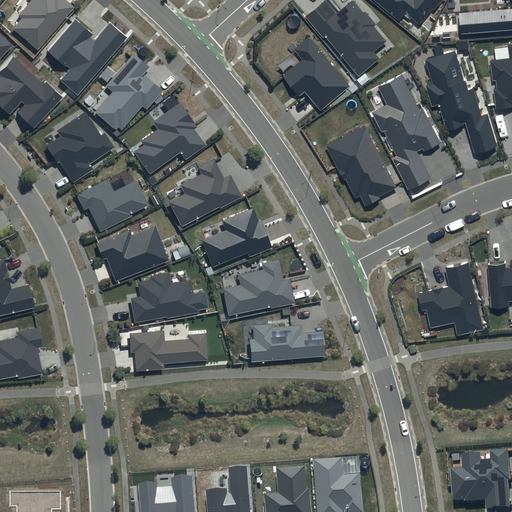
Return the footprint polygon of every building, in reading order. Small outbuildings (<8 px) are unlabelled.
[(28,0),(18,13),(22,16),(14,26),(37,46),(73,5),(66,0),(28,0)] [(363,10),(354,0),(351,0),(337,12),(326,0),(322,0),(306,14),(324,35),(326,34),(359,73),(379,56),(373,50),(386,39),(373,25),(377,22),(365,8),(363,10)] [(376,0),(399,19),(406,11),(419,22),(433,6),(435,8),(441,0),(376,0)] [(511,0),(508,0),(509,2),(454,6),(456,31),(511,26),(511,0)] [(76,19),(48,51),(70,70),(61,80),(78,95),(128,38),(110,23),(95,41),(90,37),(93,34),(76,19)] [(0,55),(12,43),(0,32),(0,58),(1,58),(0,57),(0,55)] [(350,84),(309,35),(295,47),(303,58),(284,74),(300,94),(305,89),(321,108),(350,84)] [(436,54),(426,57),(433,81),(426,83),(432,105),(439,103),(446,128),(463,123),(463,122),(467,120),(475,150),(497,144),(488,112),(481,114),(473,87),(469,88),(466,77),(464,78),(455,48),(445,51),(442,42),(434,44),(436,54)] [(511,42),(508,43),(509,56),(490,58),(492,77),(497,77),(498,86),(494,87),(496,106),(511,103),(511,42)] [(149,65),(133,52),(106,84),(113,90),(96,110),(116,127),(117,125),(121,128),(141,104),(146,108),(162,88),(144,73),(142,75),(141,75),(149,65)] [(43,84),(13,56),(0,69),(0,75),(2,77),(0,79),(0,104),(10,114),(15,108),(34,127),(63,97),(46,81),(43,84)] [(419,107),(402,73),(378,85),(387,102),(372,110),(382,130),(385,128),(398,154),(393,156),(409,188),(431,176),(417,149),(422,146),(424,150),(441,141),(423,105),(419,107)] [(197,125),(179,100),(151,120),(156,127),(140,139),(143,143),(133,151),(149,172),(179,150),(184,158),(204,143),(193,127),(197,125)] [(100,134),(84,110),(55,129),(59,135),(45,144),(56,161),(59,160),(72,179),(91,167),(88,162),(113,145),(103,131),(100,134)] [(396,185),(365,124),(327,143),(345,178),(347,177),(356,196),(361,193),(366,204),(380,197),(378,194),(396,185)] [(223,175),(213,157),(196,166),(199,173),(179,183),(185,193),(169,201),(181,223),(218,204),(219,207),(241,195),(229,172),(223,175)] [(107,177),(75,193),(83,208),(88,206),(99,230),(131,215),(130,212),(148,203),(136,178),(113,189),(107,177)] [(252,206),(220,219),(224,228),(200,238),(211,265),(246,250),(249,255),(271,246),(260,218),(258,219),(252,206)] [(129,228),(95,241),(102,258),(107,256),(116,279),(168,259),(154,224),(130,233),(129,228)] [(10,287),(3,257),(0,258),(0,313),(34,306),(28,283),(10,287)] [(278,259),(261,262),(263,268),(238,273),(240,284),(223,288),(228,313),(269,305),(269,307),(295,302),(290,277),(282,279),(278,259)] [(511,263),(508,264),(508,259),(487,261),(491,305),(507,304),(506,297),(511,296),(511,263)] [(468,261),(446,266),(450,284),(419,291),(423,309),(426,308),(430,327),(456,321),(458,332),(483,327),(468,261)] [(151,279),(138,281),(141,295),(130,297),(135,321),(167,315),(167,317),(199,311),(198,308),(208,306),(205,290),(193,292),(190,278),(172,281),(170,270),(150,273),(151,279)] [(271,322),(251,324),(253,337),(248,337),(250,361),(324,354),(321,330),(301,332),(300,323),(271,326),(271,322)] [(38,327),(16,330),(17,336),(0,339),(0,377),(16,374),(16,377),(41,372),(37,346),(41,346),(38,327)] [(164,328),(128,330),(130,351),(135,350),(136,368),(162,366),(162,361),(207,358),(205,331),(186,332),(186,337),(164,339),(164,328)] [(481,451),(459,453),(460,466),(449,467),(452,500),(465,499),(465,501),(485,499),(486,508),(509,506),(507,479),(510,479),(507,449),(490,450),(491,459),(482,460),(481,451)] [(342,459),(313,461),(316,511),(363,511),(361,476),(343,477),(342,459)] [(307,489),(305,465),(276,467),(278,492),(264,494),(265,511),(310,511),(309,489),(307,489)] [(250,511),(247,466),(228,468),(230,494),(228,494),(227,488),(204,489),(206,511),(250,511)] [(194,511),(192,476),(171,478),(172,486),(158,487),(157,482),(138,483),(140,511),(194,511)] [(61,491),(11,491),(11,506),(18,506),(17,511),(51,511),(52,509),(61,509),(61,491)]
